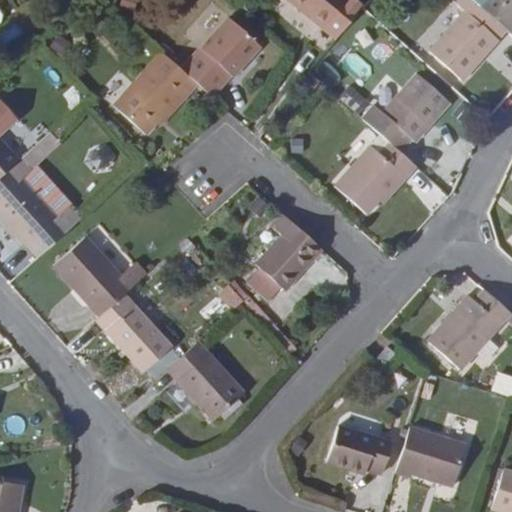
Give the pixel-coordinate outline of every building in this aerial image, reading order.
[(290,0),(325,30),(350,0),(290,0)] [(497,38),(505,29),(480,6),(472,0),(453,0),(466,11),(430,52),(462,81),(499,40),(497,38)] [(511,34),(511,0),(485,0),(480,6),(505,29),(511,35),(511,34)] [(217,6),(171,58),(187,73),(201,85),(220,63),(222,65),(250,35),(217,6)] [(175,85),(187,73),(171,58),(152,42),(106,94),(137,122),(172,82),(175,85)] [(361,94),(348,107),(369,125),(385,139),(397,125),(414,106),(419,111),(436,91),(403,62),(369,101),(361,94)] [(397,125),(402,130),(419,111),(414,106),(397,125)] [(49,133),(60,123),(50,112),(39,121),(49,133)] [(24,155),(31,150),(49,133),(39,121),(15,144),(24,155)] [(405,157),(385,139),(369,125),(324,177),(355,205),(368,190),(382,175),(386,179),(405,157)] [(0,156),(11,147),(0,134),(0,156)] [(11,147),(0,156),(0,212),(29,245),(70,208),(58,195),(64,190),(31,150),(24,155),(15,144),(11,147)] [(386,179),(382,175),(368,190),(373,194),(386,179)] [(278,281),(314,239),(276,205),(266,218),(273,224),(247,254),(278,281)] [(91,303),(116,281),(137,261),(126,249),(112,262),(77,224),(46,253),(91,303)] [(116,281),(91,303),(88,306),(136,356),(163,330),(116,281)] [(472,302),(453,324),(447,319),(426,343),(460,372),(509,316),(482,292),(472,302)] [(447,319),(453,324),(472,302),(466,297),(447,319)] [(203,405),(210,399),(228,383),(234,377),(188,328),(157,355),(203,405)] [(375,359),(383,366),(394,354),(385,347),(375,359)] [(511,399),(511,396),(511,378),(497,373),(491,392),(511,399)] [(232,387),(228,383),(210,399),(213,403),(232,387)] [(467,446),(410,427),(396,471),(412,476),(414,471),(455,484),(467,446)] [(338,428),(327,463),(350,471),(352,466),(367,471),(382,476),(392,445),(338,428)] [(297,457),(307,443),(297,436),(288,451),(297,457)] [(352,466),(350,471),(365,476),(367,471),(352,466)] [(492,506),(511,511),(511,470),(505,469),(492,506)] [(0,471),(0,511),(10,511),(16,474),(0,471)] [(199,511),(169,503),(166,511),(199,511)]
